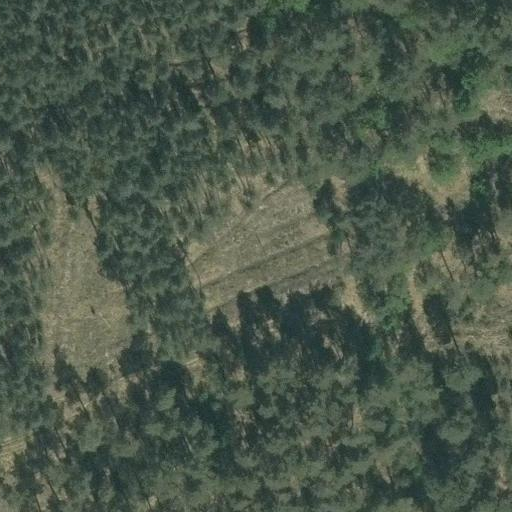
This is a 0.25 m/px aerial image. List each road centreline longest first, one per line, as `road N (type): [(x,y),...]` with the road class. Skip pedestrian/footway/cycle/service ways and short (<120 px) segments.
road 1 (track): [(511,460),(447,505),(363,282),(346,183),(271,0)]
road 2 (track): [(363,282),(0,434)]
